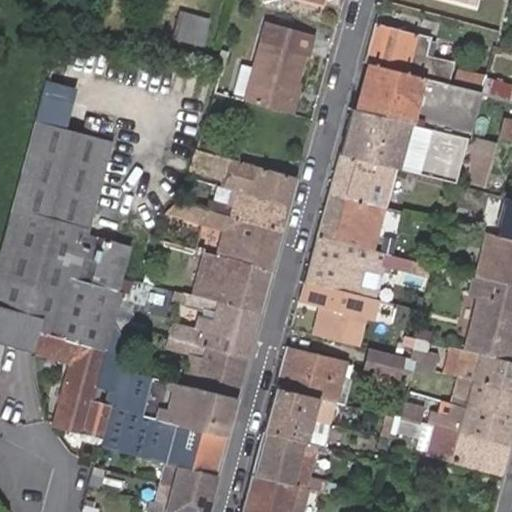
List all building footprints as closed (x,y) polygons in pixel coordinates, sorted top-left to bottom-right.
[(209,18),(178,11),(172,39),(202,46),(209,18)] [(433,34),(377,19),(367,56),(423,71),(422,75),(450,82),(456,59),(428,51),(433,34)] [(307,34),(267,23),(246,97),(286,109),(307,34)] [(360,104),(389,112),(401,69),(372,61),(360,104)] [(485,74),(457,66),(453,83),(481,91),(485,74)] [(478,133),(489,94),(481,91),(453,83),(450,82),(422,75),(401,69),(389,112),(477,137),(478,133)] [(489,94),(511,99),(511,83),(493,79),(489,94)] [(354,103),(341,149),(403,166),(464,183),(466,177),(477,137),(389,112),(360,104),(354,103)] [(501,137),(511,139),(511,118),(506,117),(501,137)] [(121,281),(131,248),(88,235),(111,143),(27,121),(5,213),(0,234),(0,362),(3,348),(30,355),(67,366),(49,428),(74,435),(100,441),(113,395),(91,390),(103,342),(106,343),(121,281)] [(478,133),(477,137),(466,177),(492,184),(505,140),(478,133)] [(283,232),(297,178),(218,156),(222,142),(199,136),(194,155),(216,161),(212,176),(232,182),(222,215),(283,232)] [(341,149),(331,187),(392,204),(403,166),(341,149)] [(392,204),(331,187),(319,231),(380,247),(382,239),(388,220),(392,204)] [(216,213),(176,202),(172,213),(213,225),(223,227),(215,256),(272,271),(283,232),(222,215),(216,213)] [(398,223),(388,220),(382,239),(392,242),(398,223)] [(511,236),(489,230),(477,274),(511,282),(511,236)] [(380,247),(319,231),(306,277),(374,296),(381,270),(391,272),(392,267),(426,277),(427,275),(432,261),(380,247)] [(202,252),(190,295),(260,315),(272,271),(215,256),(202,252)] [(511,282),(477,274),(475,273),(455,345),(479,352),(509,361),(511,349),(511,282)] [(374,296),(306,277),(301,298),(319,303),(312,331),(358,344),(365,317),(375,320),(381,298),(374,296)] [(170,337),(248,358),(260,315),(190,295),(182,324),(174,321),(170,337)] [(427,338),(419,336),(417,343),(425,345),(427,338)] [(237,399),(248,358),(170,337),(167,348),(203,359),(195,387),(237,399)] [(347,360),(288,344),(277,384),(319,395),(329,398),(336,400),(343,377),(347,360)] [(405,357),(364,346),(356,372),(398,384),(405,357)] [(412,364),(432,370),(436,352),(417,346),(412,364)] [(511,361),(509,361),(479,352),(471,381),(511,392),(511,361)] [(215,476),(237,399),(195,387),(121,366),(113,395),(100,441),(99,444),(167,463),(176,465),(215,476)] [(343,377),(336,400),(346,403),(353,379),(343,377)] [(511,422),(511,392),(471,381),(464,409),(511,422)] [(319,395),(277,384),(271,407),(314,419),(319,395)] [(329,398),(319,395),(314,419),(323,421),(329,398)] [(433,425),(507,446),(511,429),(511,422),(464,409),(439,402),(436,415),(429,413),(427,424),(433,425)] [(401,405),(398,415),(416,420),(418,410),(401,405)] [(314,419),(271,407),(264,430),(304,441),(308,442),(314,419)] [(323,421),(314,419),(308,442),(316,444),(317,444),(323,421)] [(426,452),(500,472),(507,446),(433,425),(426,452)] [(264,430),(253,473),(292,484),(304,441),(264,430)] [(292,484),(305,487),(307,480),(312,460),(316,444),(308,442),(304,441),(292,484)] [(321,462),(325,446),(317,444),(316,444),(312,460),(321,462)] [(176,465),(167,463),(164,473),(173,475),(176,465)] [(205,511),(215,476),(176,465),(173,475),(164,506),(162,511),(165,511),(205,511)] [(253,473),(242,511),(288,511),(293,495),(302,497),(305,487),(292,484),(253,473)] [(305,487),(325,493),(327,485),(307,480),(305,487)] [(106,491),(98,488),(96,496),(105,498),(106,491)] [(133,498),(125,496),(123,502),(131,504),(133,498)] [(156,504),(149,502),(147,510),(154,511),(156,504)]
